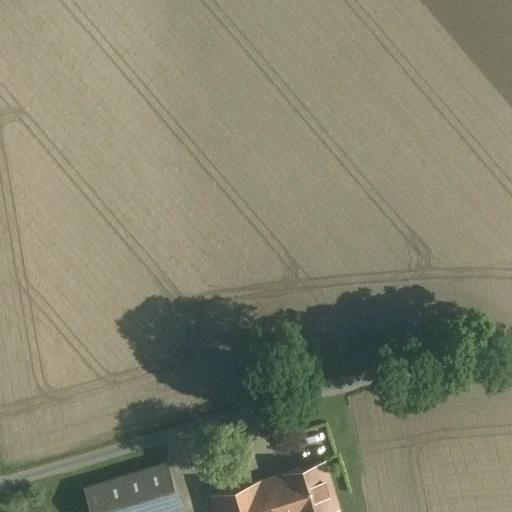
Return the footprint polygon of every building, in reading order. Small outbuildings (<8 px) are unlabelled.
[(318,346),(288,350),(290,365),(296,366),(296,360),(319,357),(318,346)] [(288,350),(269,355),(272,371),(290,365),(288,350)] [(319,357),(296,360),(296,366),(319,360),(319,357)] [(341,454),(211,494),(216,511),(324,511),(355,502),(341,454)] [(163,463),(86,487),(93,511),(177,511),(178,511),(163,463)]
